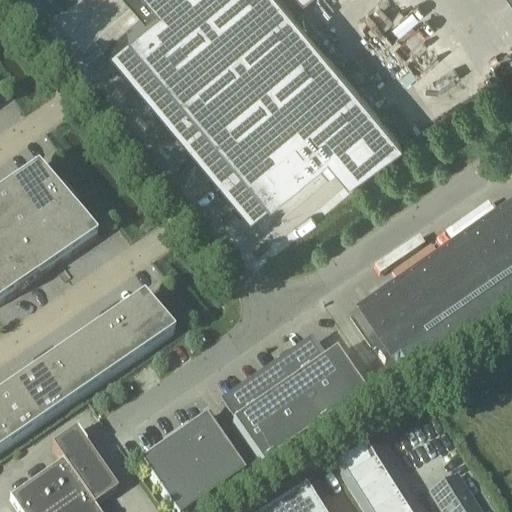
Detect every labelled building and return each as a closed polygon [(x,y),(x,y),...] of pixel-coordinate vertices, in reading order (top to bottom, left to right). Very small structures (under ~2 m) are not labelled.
[(145,19),(109,49),(249,216),(267,201),(324,154),(346,179),(399,141),(280,0),(150,0),(156,6),(157,8),(145,19)] [(37,171),(0,196),(0,305),(95,241),(95,240),(37,171)] [(397,366),(409,384),(511,312),(511,208),(352,320),(388,372),(397,366)] [(0,453),(172,336),(141,300),(0,395),(0,453)] [(309,350),(223,409),(234,426),(231,428),(261,471),(364,400),(334,356),(320,366),(309,350)] [(194,511),(243,478),(204,422),(138,468),(168,511),(194,511)] [(74,435),(50,452),(60,467),(8,504),(13,511),(93,511),(116,496),(74,435)] [(401,511),(364,454),(336,472),(361,511),(401,511)] [(267,487),(269,490),(283,480),(282,478),(273,465),(259,475),(267,487)] [(476,511),(456,479),(430,495),(439,511),(476,511)] [(317,511),(305,493),(274,511),(317,511)]
